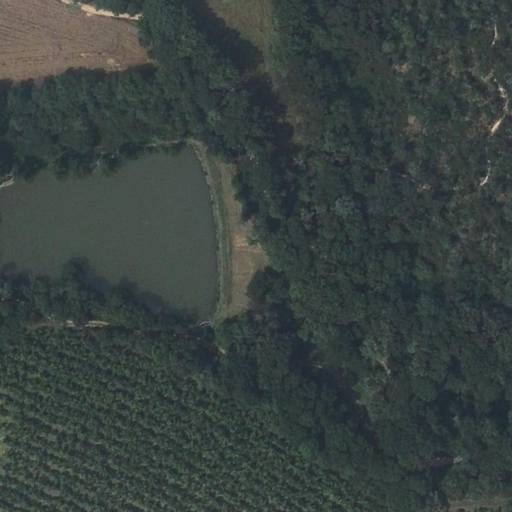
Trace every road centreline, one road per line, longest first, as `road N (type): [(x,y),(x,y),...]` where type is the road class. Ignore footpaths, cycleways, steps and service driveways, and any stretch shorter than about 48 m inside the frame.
road 1 (track): [(78,0),(166,22),(231,85),(240,129),(281,215),(324,261)]
road 2 (track): [(415,458),(384,450),(326,360),(296,351),(239,359),(196,331)]
road 3 (track): [(377,356),(415,458),(511,452)]
